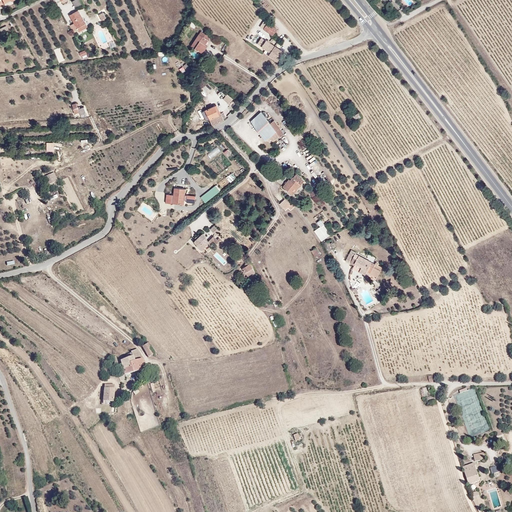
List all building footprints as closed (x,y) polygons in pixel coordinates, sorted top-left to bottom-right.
[(267,5),(264,0),(258,0),(265,9),(266,8),(265,7),(267,5)] [(80,26),(75,17),(78,15),(76,10),(66,15),(70,23),(67,25),(71,33),(74,31),(75,33),(85,28),(83,24),(80,26)] [(105,21),(101,15),(96,17),(99,23),(105,21)] [(267,23),(263,29),(272,35),(277,29),(267,23)] [(207,43),(210,35),(200,31),(193,47),(203,52),(205,48),(207,49),(209,45),(207,43)] [(277,61),(283,52),(266,40),(265,41),(261,38),(257,43),(265,49),(263,53),(267,56),(268,55),(277,61)] [(59,63),(65,60),(60,47),(54,49),(59,63)] [(285,55),(283,52),(277,61),(279,63),(285,55)] [(204,96),(214,87),(205,78),(196,87),(204,96)] [(509,92),(504,86),(499,89),(503,96),(509,92)] [(218,115),(213,106),(210,106),(201,111),(206,120),(209,119),(213,125),(223,119),(221,114),(218,115)] [(268,124),(259,113),(247,121),(262,140),(265,137),(273,132),(268,124)] [(361,119),(357,114),(352,117),(355,123),(361,119)] [(270,142),(282,133),(272,121),(268,124),(273,132),(265,137),(270,142)] [(217,146),(207,154),(211,159),(221,151),(217,146)] [(224,152),(228,156),(232,153),(227,148),(224,152)] [(312,157),(308,161),(315,170),(319,166),(312,157)] [(288,196),(299,180),(289,172),(284,180),(282,178),(276,187),(288,196)] [(230,181),(236,178),(233,173),(227,176),(230,181)] [(53,184),(49,176),(42,178),(46,187),(53,184)] [(200,197),(205,203),(220,191),(215,185),(200,197)] [(172,203),(182,204),(183,200),(194,201),(195,196),(183,195),(184,189),(173,188),(172,203)] [(290,207),(286,200),(279,206),(284,212),(290,207)] [(219,233),(214,228),(210,232),(215,237),(219,233)] [(197,246),(204,240),(205,241),(206,239),(202,234),(200,236),(197,236),(194,238),(196,240),(195,244),(197,246)] [(213,243),(216,241),(213,238),(207,243),(208,245),(210,246),(213,243)] [(200,252),(208,245),(207,243),(205,241),(204,240),(197,246),(196,247),(200,252)] [(335,258),(324,241),(322,243),(332,260),(335,258)] [(314,259),(318,257),(314,250),(310,253),(314,259)] [(382,267),(353,253),(347,264),(352,267),(361,271),(359,274),(364,277),(365,275),(375,280),(382,267)] [(241,264),(244,261),(240,257),(237,261),(238,262),(235,265),(238,268),(242,265),(241,264)] [(244,274),(252,269),(249,264),(241,269),(244,274)] [(154,355),(147,345),(142,348),(149,358),(154,355)] [(145,370),(143,360),(140,360),(136,350),(130,353),(130,354),(131,357),(126,359),(120,362),(124,375),(145,370)] [(106,372),(118,368),(116,363),(112,364),(104,366),(106,372)] [(112,403),(113,385),(103,385),(103,393),(102,398),(102,402),(112,403)] [(482,457),(484,456),(482,451),(472,455),(474,462),(483,458),(482,457)] [(478,481),(472,463),(461,467),(467,484),(478,481)] [(480,499),(477,490),(469,492),(471,497),(478,511),(481,509),(477,500),(480,499)]
